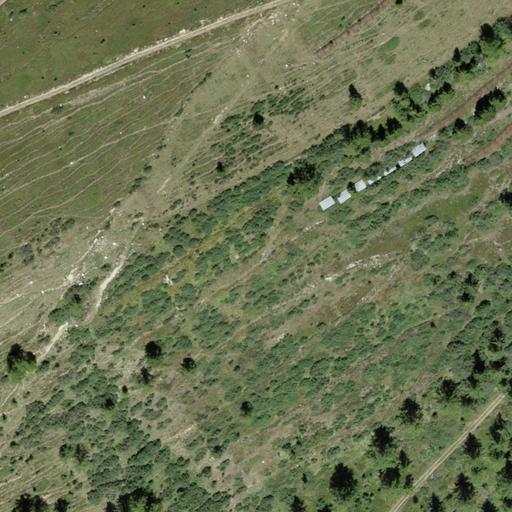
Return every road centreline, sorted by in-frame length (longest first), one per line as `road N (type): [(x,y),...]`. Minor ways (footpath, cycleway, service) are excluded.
road 1 (track): [(0,114),(282,0)]
road 2 (track): [(511,386),(392,511)]
